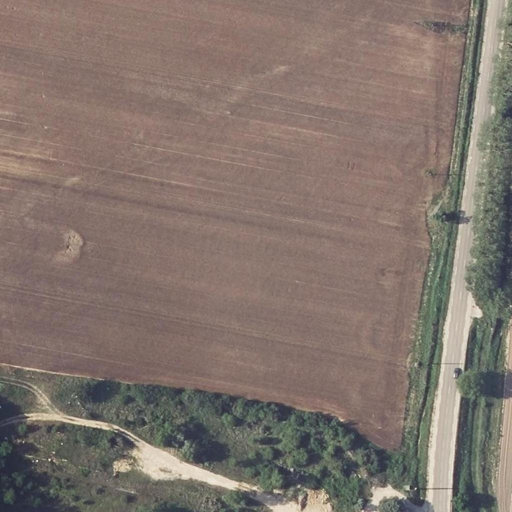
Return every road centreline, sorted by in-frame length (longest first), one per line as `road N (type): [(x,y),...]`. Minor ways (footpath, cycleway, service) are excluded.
road 1 (tertiary): [(499,0),(441,511)]
road 2 (track): [(289,511),(174,463),(118,429),(63,418)]
road 3 (track): [(460,312),(483,321),(486,335),(473,461),(483,511)]
